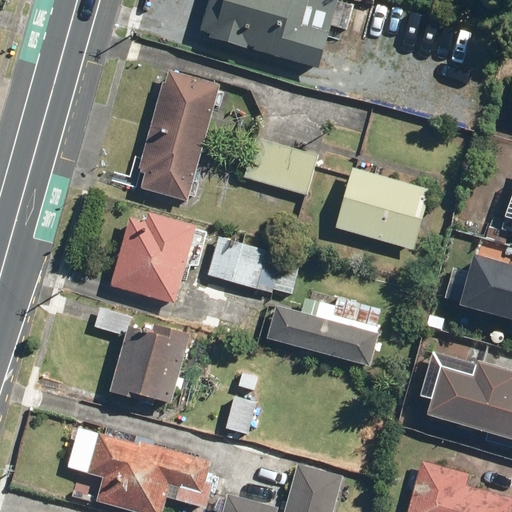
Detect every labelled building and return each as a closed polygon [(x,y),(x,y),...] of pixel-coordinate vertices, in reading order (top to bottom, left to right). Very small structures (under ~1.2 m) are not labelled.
[(340,0),(210,0),(200,34),(319,70),(340,0)] [(405,81),(365,70),(358,95),(398,106),(405,81)] [(222,86),(171,71),(167,82),(165,82),(139,169),(142,169),(140,174),(146,176),(142,189),(187,202),(222,86)] [(318,157),(256,139),(245,178),(307,196),(318,157)] [(432,191),(354,168),(337,229),(414,251),(432,191)] [(148,222),(131,217),(112,288),(176,305),(197,226),(150,213),(148,222)] [(270,250),(220,237),(209,276),(259,290),(270,250)] [(511,266),(473,256),(459,306),(511,319),(511,266)] [(381,333),(277,305),(268,338),(372,366),(381,333)] [(131,316),(101,308),(96,328),(126,335),(131,316)] [(152,333),(130,327),(111,392),(153,404),(154,398),(173,403),(193,334),(155,324),(152,333)] [(442,367),(429,415),(488,431),(485,440),(511,447),(511,369),(480,361),(476,376),(442,367)] [(258,401),(235,395),(226,428),(249,435),(258,401)] [(107,435),(101,433),(89,472),(105,477),(98,499),(140,511),(162,511),(171,485),(180,488),(177,498),(206,506),(213,484),(206,482),(212,462),(153,444),(155,439),(110,426),(107,435)] [(422,460),(407,511),(511,511),(511,498),(467,486),(470,473),(422,460)] [(333,511),(344,476),(297,463),(284,511),(333,511)] [(276,511),(278,508),(228,495),(223,511),(276,511)]
